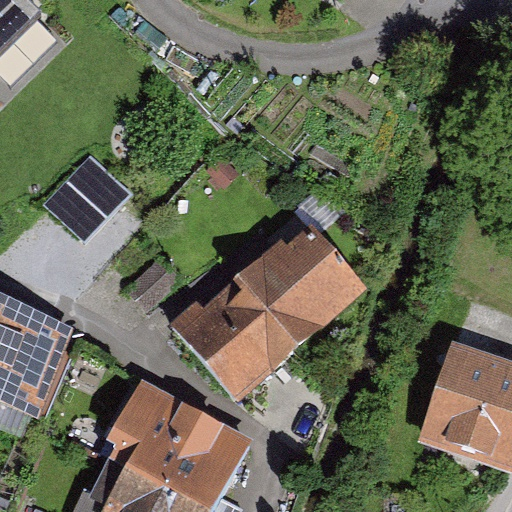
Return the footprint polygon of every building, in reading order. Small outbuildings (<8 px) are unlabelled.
[(0,0),(0,55),(46,3),(43,0),(0,0)] [(133,202),(92,164),(45,215),(65,233),(87,253),(133,202)] [(201,317),(175,338),(239,417),(374,308),(317,237),(208,325),(201,317)] [(176,289),(158,270),(130,296),(147,315),(176,289)] [(83,337),(0,305),(0,411),(47,429),(83,337)] [(511,465),(511,365),(459,346),(424,440),(510,472),(511,465)] [(226,511),(257,452),(142,395),(105,469),(131,482),(115,511),(226,511)]
